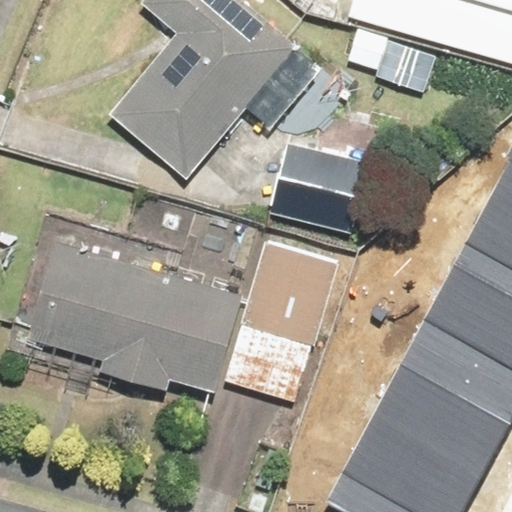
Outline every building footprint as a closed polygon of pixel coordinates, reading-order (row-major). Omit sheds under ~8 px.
[(334,67),(308,46),(255,0),(148,0),(146,2),(182,33),(116,113),(196,181),(257,108),(281,129),(334,67)] [(511,0),(362,0),(358,17),(511,58),(511,0)] [(285,141),(275,211),(366,223),(375,153),(285,141)] [(511,172),(351,481),(410,511),(457,511),(511,407),(511,172)] [(273,237),(257,292),(234,374),(313,398),(352,261),(273,237)] [(64,245),(39,339),(111,358),(107,373),(178,392),(180,381),(229,393),(234,374),(254,298),(64,245)]
